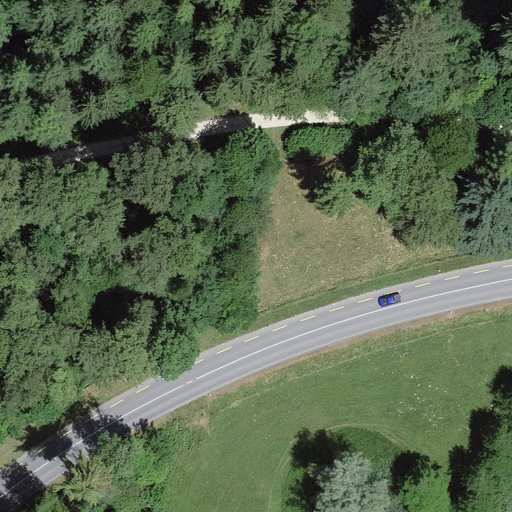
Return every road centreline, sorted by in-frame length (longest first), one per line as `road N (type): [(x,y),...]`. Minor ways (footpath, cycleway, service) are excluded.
road 1 (secondary): [(0,498),(101,429),(244,357),(376,311),(511,279)]
road 2 (track): [(511,129),(393,115),(289,119),(175,133),(0,172)]
